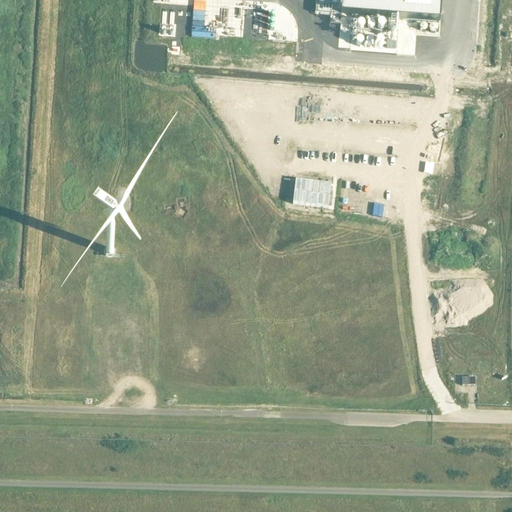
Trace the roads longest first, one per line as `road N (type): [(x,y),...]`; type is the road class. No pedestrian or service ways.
road 1 (unclassified): [(0,485),(511,496)]
road 2 (track): [(0,408),(511,418)]
